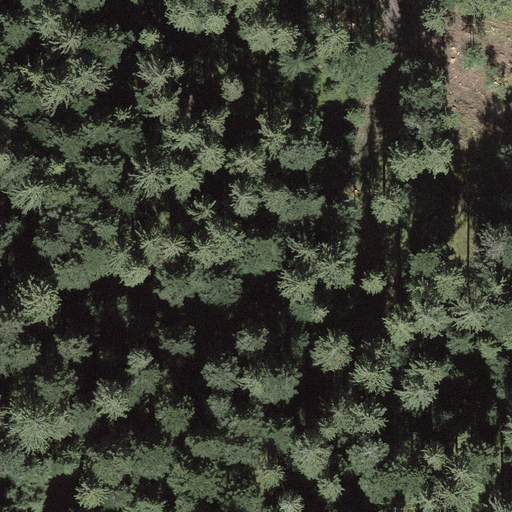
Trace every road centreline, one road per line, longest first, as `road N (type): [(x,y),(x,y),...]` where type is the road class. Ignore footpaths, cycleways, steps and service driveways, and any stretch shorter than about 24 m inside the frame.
road 1 (track): [(47,511),(132,400),(298,261),(373,134),(426,0)]
road 2 (track): [(202,0),(298,261)]
